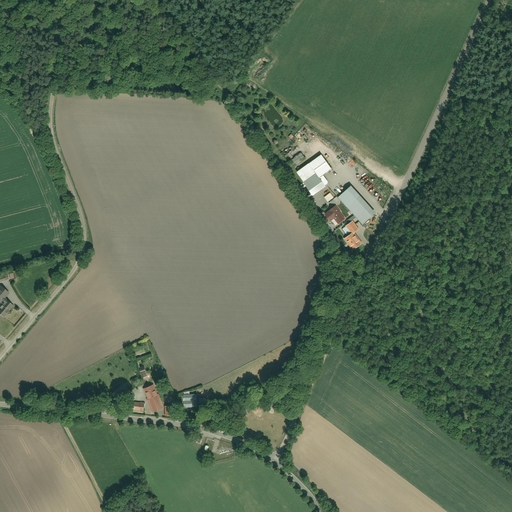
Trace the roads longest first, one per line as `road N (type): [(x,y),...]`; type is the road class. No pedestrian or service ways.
road 1 (unclassified): [(488,0),(277,463)]
road 2 (residential): [(69,0),(49,118),(83,222),(82,252),(0,358)]
road 3 (tertiary): [(277,463),(195,426),(0,404)]
road 4 (track): [(511,327),(367,266)]
